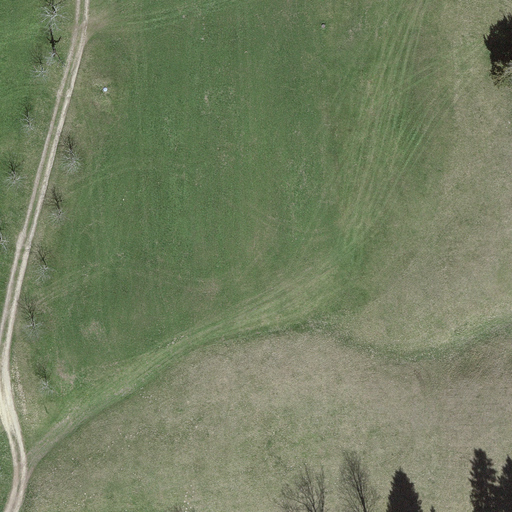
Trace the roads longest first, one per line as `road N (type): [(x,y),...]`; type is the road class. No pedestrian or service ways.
road 1 (track): [(85,0),(71,93),(0,337),(20,471),(13,511)]
road 2 (track): [(215,0),(85,34)]
